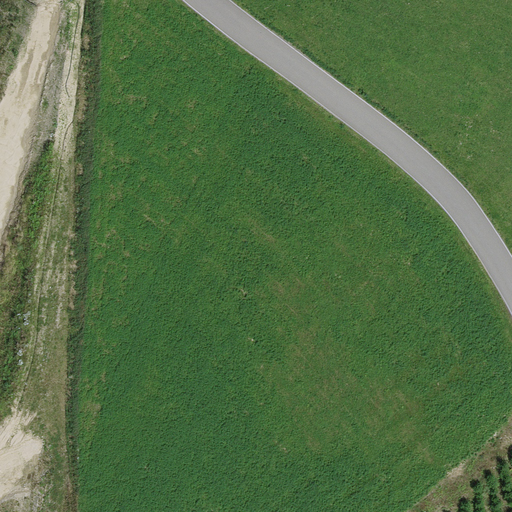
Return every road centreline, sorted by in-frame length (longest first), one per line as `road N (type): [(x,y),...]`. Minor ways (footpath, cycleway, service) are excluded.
road 1 (unknown): [(0,45),(292,300),(431,402),(457,429),(503,511)]
road 2 (unclassified): [(203,0),(439,191),(511,280)]
